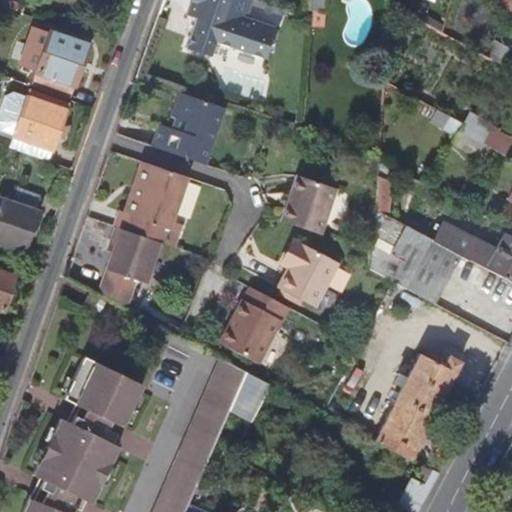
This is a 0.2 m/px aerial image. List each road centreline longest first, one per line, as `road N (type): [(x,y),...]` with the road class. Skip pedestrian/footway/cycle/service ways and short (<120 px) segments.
road 1 (residential): [(145,0),(0,417)]
road 2 (tertiary): [(447,511),(511,388)]
